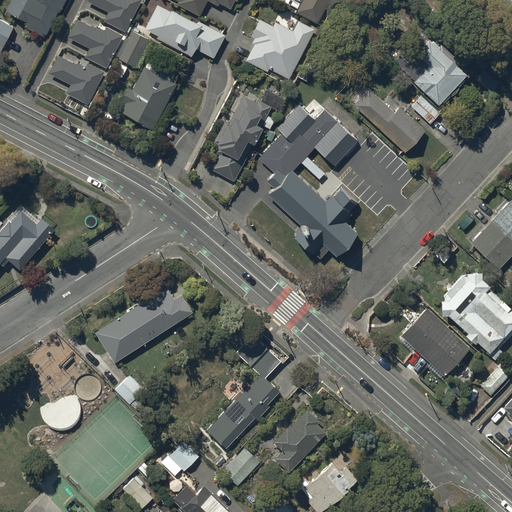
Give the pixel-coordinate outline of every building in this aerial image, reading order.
[(10,0),(6,9),(44,29),(56,7),(59,8),(62,0),(10,0)] [(90,0),(109,9),(104,18),(124,29),(139,0),(90,0)] [(177,0),(177,1),(198,12),(204,0),(213,0),(217,2),(217,0),(220,0),(230,4),(231,0),(177,0)] [(300,0),(296,10),(315,20),(325,0),(300,0)] [(198,21),(170,7),(169,9),(157,2),(144,26),(158,33),(157,36),(190,53),(195,45),(212,54),(223,33),(221,32),(198,20),(198,21)] [(95,28),(76,18),(68,34),(90,45),(85,54),(105,64),(122,34),(106,25),(104,29),(97,25),(95,28)] [(0,49),(12,26),(0,19),(0,49)] [(272,26),(258,19),(251,33),(256,35),(253,40),(256,41),(247,58),(256,63),(266,68),(268,65),(288,75),(313,27),(298,20),(293,30),(274,20),(272,26)] [(147,37),(132,29),(118,56),(133,64),(147,37)] [(466,71),(428,39),(410,60),(400,50),(390,61),(439,103),(466,71)] [(76,64),(57,55),(49,70),(71,82),(66,90),(86,101),(102,70),(87,62),(85,66),(77,62),(76,64)] [(175,82),(145,66),(132,89),(127,87),(121,99),(124,100),(120,109),(152,126),(175,82)] [(301,68),(298,75),(307,79),(310,73),(301,68)] [(321,84),(316,79),(311,84),(316,89),(321,84)] [(392,110),(368,87),(352,104),(402,151),(424,128),(399,104),(392,110)] [(419,92),(410,103),(430,120),(439,108),(419,92)] [(256,102),(243,95),(229,122),(225,120),(215,139),(220,141),(216,149),(220,151),(212,166),(232,177),(270,105),(258,99),(256,102)] [(311,115),(299,103),(277,125),(283,131),(259,156),(274,170),(277,167),(284,173),(289,167),(298,158),(303,152),(312,142),(335,165),(358,139),(324,108),(315,118),(311,115)] [(325,171),(303,152),(298,158),(319,178),(325,171)] [(316,191),(289,167),(284,173),(277,167),(274,170),(266,179),(273,186),(267,192),(303,225),(294,234),(312,250),(313,249),(320,255),(328,246),(335,253),(356,230),(343,219),(350,212),(336,199),(331,194),(325,200),(316,191)] [(511,198),(509,196),(469,240),(499,266),(511,251),(511,198)] [(38,220),(22,206),(0,232),(0,262),(8,253),(21,264),(55,225),(43,214),(38,220)] [(511,308),(486,286),(489,283),(481,276),(480,269),(467,270),(467,276),(448,297),(441,298),(441,312),(448,312),(467,330),(465,332),(474,340),(476,338),(488,349),(486,350),(495,358),(502,350),(498,347),(511,331),(511,308)] [(172,299),(165,287),(97,331),(114,358),(191,309),(180,294),(172,299)] [(470,346),(426,306),(400,334),(444,374),(470,346)] [(258,372),(264,377),(280,359),(251,333),(235,350),(258,372)] [(511,370),(502,362),(486,380),(494,388),(511,370)] [(264,377),(258,372),(205,427),(224,446),(253,416),(256,418),(269,404),(267,402),(278,390),(264,377)] [(129,373),(115,388),(129,402),(143,387),(129,373)] [(511,396),(502,407),(511,415),(511,396)] [(318,419),(306,408),(288,428),(286,426),(274,439),(283,448),(275,456),(289,469),(325,430),(315,422),(318,419)] [(198,454),(183,440),(169,454),(184,468),(198,454)] [(259,460),(244,446),(222,470),(237,484),(259,460)] [(340,468),(332,459),(303,484),(312,494),(306,500),(316,511),(320,511),(358,480),(345,464),(340,468)] [(152,495),(133,477),(123,487),(142,506),(152,495)] [(232,511),(203,483),(193,493),(188,487),(182,494),(179,491),(173,498),(187,511),(232,511)] [(263,511),(290,511),(293,509),(274,491),(259,507),(263,511)]
